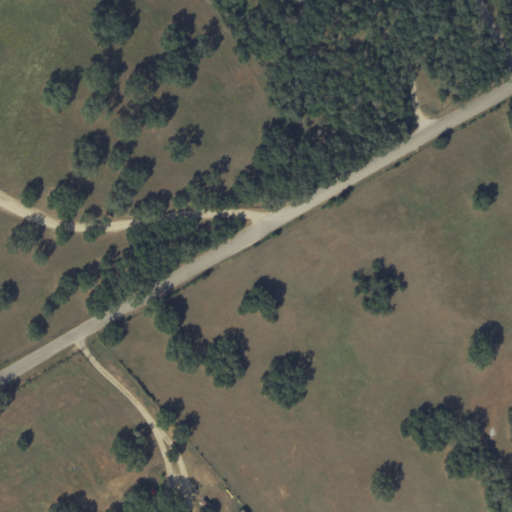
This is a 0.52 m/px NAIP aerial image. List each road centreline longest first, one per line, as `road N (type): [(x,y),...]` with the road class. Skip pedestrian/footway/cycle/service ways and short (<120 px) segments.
road 1 (tertiary): [(0,380),(511,86)]
road 2 (residential): [(209,261),(179,235),(0,221)]
